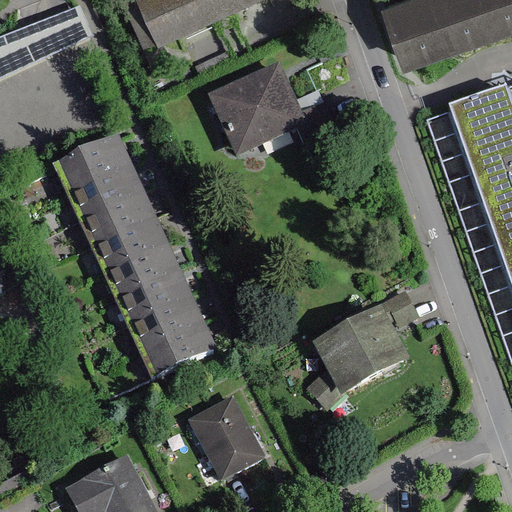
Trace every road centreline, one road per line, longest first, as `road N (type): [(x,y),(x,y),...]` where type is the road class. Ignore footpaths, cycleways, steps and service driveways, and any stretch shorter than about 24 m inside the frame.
road 1 (residential): [(355,0),(498,410)]
road 2 (residential): [(498,410),(314,511)]
